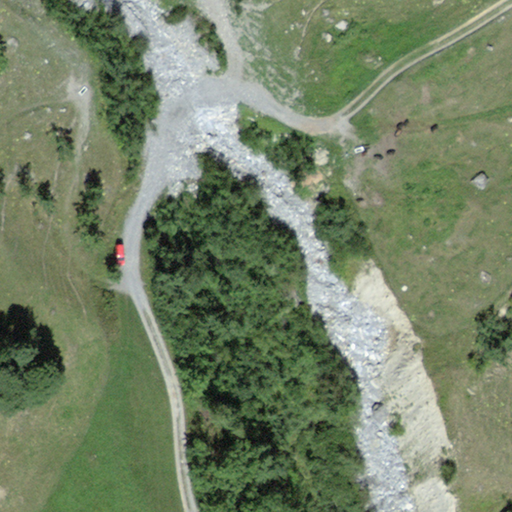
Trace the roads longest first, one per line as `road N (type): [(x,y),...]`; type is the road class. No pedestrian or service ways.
road 1 (track): [(511,2),(385,79),(333,131),(284,125),(259,103),(223,94),(179,120),(140,205),(127,278),(171,403),(186,511)]
road 2 (track): [(333,131),(511,111)]
